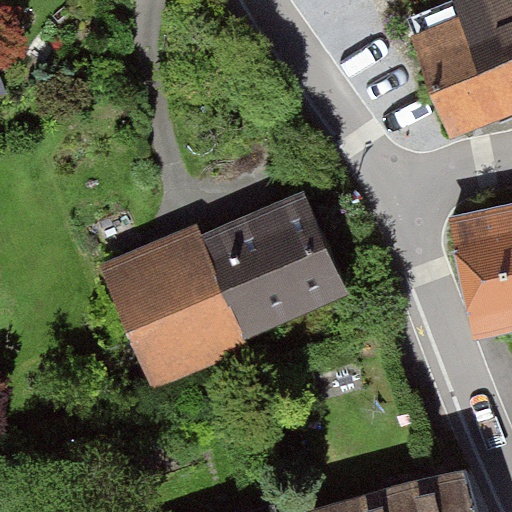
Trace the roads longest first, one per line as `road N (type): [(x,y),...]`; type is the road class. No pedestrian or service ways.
road 1 (unclassified): [(511,489),(388,187)]
road 2 (unclassified): [(388,187),(264,0)]
road 3 (residential): [(388,187),(511,164)]
